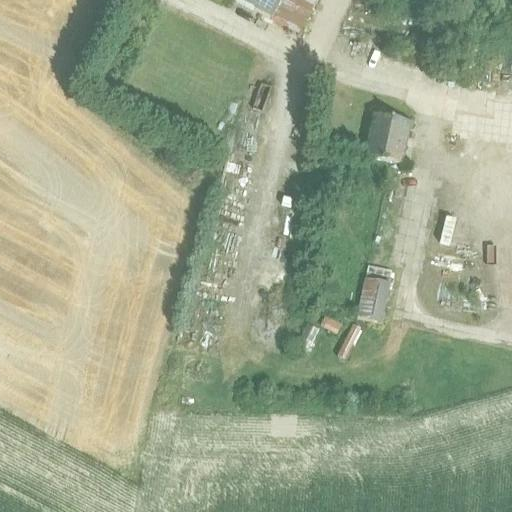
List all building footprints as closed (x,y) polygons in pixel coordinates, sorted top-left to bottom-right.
[(229,0),(271,22),(299,38),(318,0),(229,0)] [(400,167),(410,125),(374,117),(365,159),(400,167)] [(380,326),(389,286),(365,281),(356,321),(380,326)] [(350,326),(335,357),(342,360),(357,330),(350,326)] [(306,327),(294,351),(303,356),(316,332),(306,327)]
